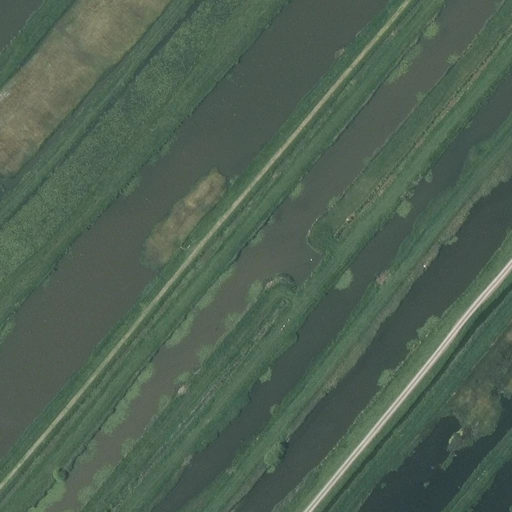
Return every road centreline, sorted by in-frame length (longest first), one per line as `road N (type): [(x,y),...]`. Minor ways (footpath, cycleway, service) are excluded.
road 1 (track): [(406,0),(0,486)]
road 2 (track): [(511,264),(307,511)]
